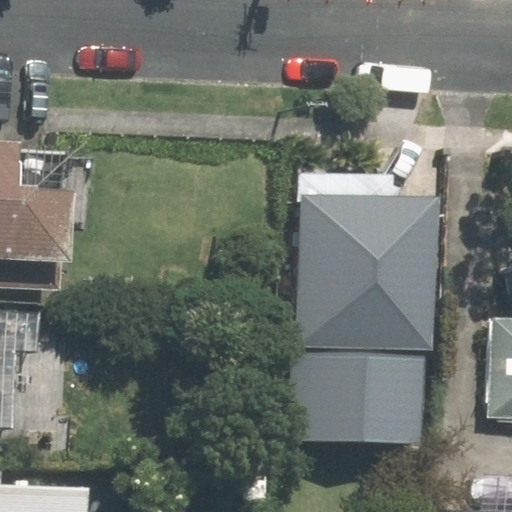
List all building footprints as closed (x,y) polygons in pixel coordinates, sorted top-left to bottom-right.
[(0,285),(52,288),(53,255),(44,255),(48,149),(0,146),(0,285)] [(368,209),(370,184),(288,181),(286,206),(279,353),(298,353),(296,378),(397,383),(398,358),(401,358),(407,212),(368,209)] [(511,350),(480,349),(477,421),(511,422),(511,350)] [(0,421),(0,460),(79,463),(80,425),(0,421)] [(250,511),(253,477),(233,476),(230,511),(250,511)] [(511,511),(511,482),(467,480),(466,511),(511,511)] [(0,511),(67,511),(68,488),(0,485),(0,511)]
